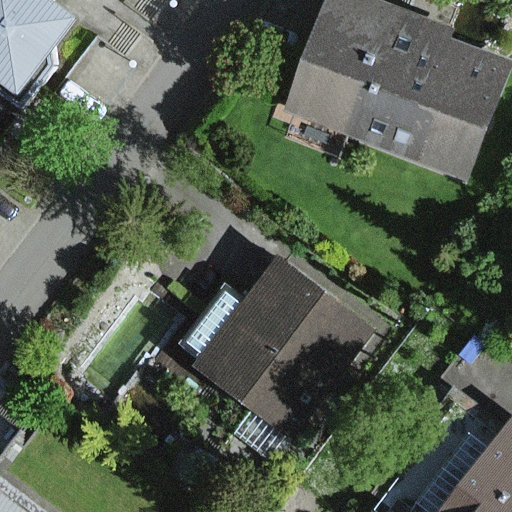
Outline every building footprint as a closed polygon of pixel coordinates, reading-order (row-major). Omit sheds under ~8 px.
[(41,0),(0,0),(0,93),(14,104),(46,66),(47,46),(69,18),(45,3),(41,0)] [(436,23),(365,0),(329,0),(325,14),(303,8),(267,116),(465,181),(502,68),(429,44),(436,23)] [(368,331),(280,268),(208,366),(295,430),(368,331)] [(511,511),(511,430),(500,421),(426,511),(511,511)] [(35,511),(0,485),(0,511),(35,511)]
